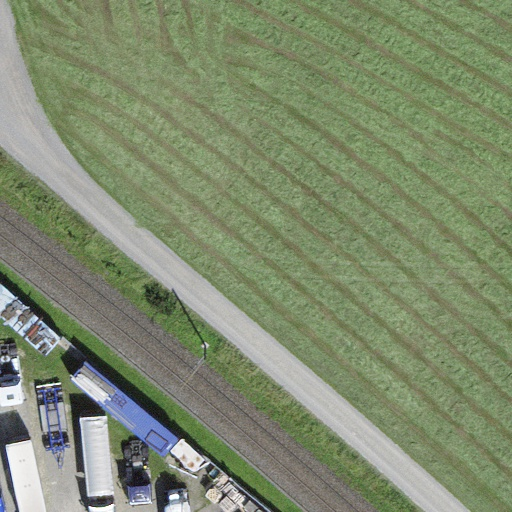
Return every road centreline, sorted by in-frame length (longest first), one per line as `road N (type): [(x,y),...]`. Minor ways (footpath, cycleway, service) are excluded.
road 1 (track): [(96,210),(440,511)]
road 2 (residential): [(0,112),(96,210)]
